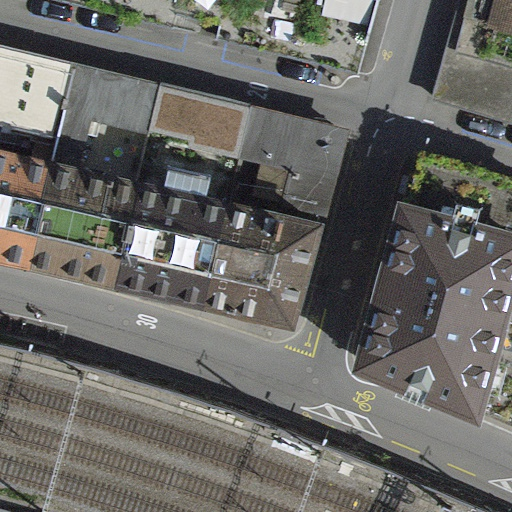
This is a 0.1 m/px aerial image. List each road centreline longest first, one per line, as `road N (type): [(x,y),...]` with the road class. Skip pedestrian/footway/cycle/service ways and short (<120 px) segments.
road 1 (residential): [(0,25),(407,118)]
road 2 (residential): [(319,384),(109,319),(0,296)]
road 3 (residential): [(319,384),(407,118)]
road 4 (residential): [(511,461),(319,384)]
road 5 (residential): [(407,118),(439,0)]
